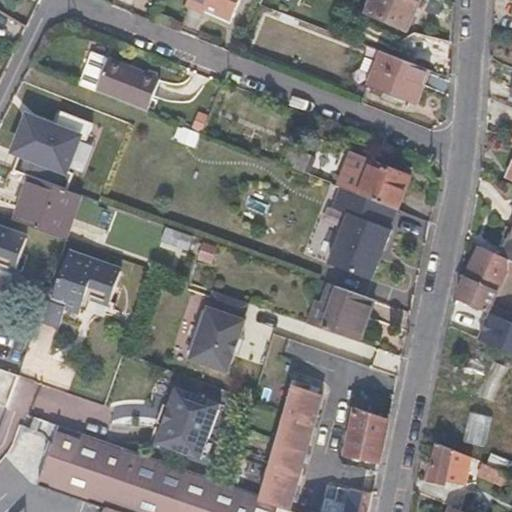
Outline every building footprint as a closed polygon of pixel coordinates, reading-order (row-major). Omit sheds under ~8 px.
[(232,29),(244,0),(195,0),(190,13),(232,29)] [(277,15),(281,0),(264,0),(262,8),(277,15)] [(418,0),(373,0),(369,11),(405,28),(418,0)] [(423,107),(436,74),(423,69),(386,55),(374,87),(423,107)] [(82,88),(98,94),(110,64),(94,57),(82,88)] [(454,80),(455,67),(428,57),(423,69),(436,74),(454,80)] [(149,114),(161,83),(111,62),(110,64),(98,94),(149,114)] [(69,170),(81,137),(87,139),(95,121),(65,109),(59,125),(32,116),(19,150),(25,153),(19,170),(34,176),(70,189),(77,173),(69,170)] [(178,125),(173,140),(196,147),(201,132),(178,125)] [(84,170),(93,145),(82,141),(73,166),(84,170)] [(264,159),(301,173),(322,181),(326,170),(305,162),(269,148),(264,159)] [(395,210),(408,177),(402,175),(352,156),(339,188),(343,190),(395,210)] [(63,240),(80,192),(70,189),(34,176),(17,224),(63,240)] [(390,230),(398,211),(395,210),(343,190),(335,210),(351,217),(331,266),(372,283),(392,231),(390,230)] [(161,242),(189,250),(193,235),(165,227),(161,242)] [(0,266),(18,273),(30,241),(0,229),(0,266)] [(511,237),(502,259),(511,262),(511,237)] [(203,241),(197,261),(213,266),(219,246),(203,241)] [(511,262),(502,259),(479,248),(466,277),(497,291),(502,281),(511,285),(511,262)] [(109,304),(120,273),(68,255),(57,283),(50,280),(36,319),(56,327),(63,308),(79,313),(86,295),(109,304)] [(511,315),(492,306),(497,291),(466,277),(456,299),(511,324),(511,315)] [(329,284),(324,299),(317,298),(306,326),(358,344),(374,300),(329,284)] [(225,374),(243,323),(240,321),(247,304),(213,292),(188,360),(225,374)] [(0,421),(6,408),(18,376),(0,369),(0,421)] [(196,460),(216,405),(173,388),(153,443),(196,460)] [(283,511),(287,511),(321,398),(291,388),(260,499),(258,504),(279,511),(283,511)] [(378,463),(388,417),(355,407),(345,456),(378,463)] [(469,410),(463,441),(486,446),(492,415),(469,410)] [(102,509),(121,450),(57,427),(36,486),(95,505),(102,509)] [(177,511),(190,474),(121,450),(102,509),(101,511),(177,511)] [(464,491),(469,465),(434,451),(427,489),(443,491),(445,487),(464,491)] [(502,492),(507,480),(479,469),(475,481),(502,492)] [(193,511),(205,479),(190,474),(177,511),(193,511)] [(278,511),(279,511),(258,504),(260,499),(205,479),(193,511),(278,511)] [(368,511),(371,499),(349,492),(344,511),(368,511)]
